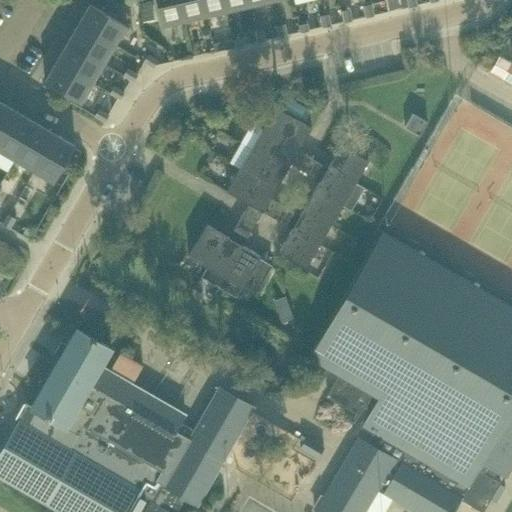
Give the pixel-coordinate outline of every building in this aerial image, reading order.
[(184,19),(179,0),(156,0),(162,24),(182,19),(184,19)] [(179,0),(184,19),(206,14),(202,0),(179,0)] [(202,0),(206,14),(228,9),(225,0),(202,0)] [(225,0),(228,9),(249,4),(248,0),(225,0)] [(385,0),(386,1),(388,11),(409,6),(407,0),(385,0)] [(115,43),(127,24),(90,2),(79,22),(115,43)] [(371,4),(364,6),(366,17),(374,15),(371,4)] [(350,9),(342,10),(345,22),(352,20),(350,9)] [(328,14),(320,15),(323,27),(331,25),(328,14)] [(104,63),(115,43),(79,22),(67,41),(104,63)] [(301,32),(309,30),(307,22),(300,24),(301,32)] [(280,37),(287,35),(285,24),(277,25),(280,37)] [(258,42),(266,40),(263,29),(255,30),(258,42)] [(160,50),(167,39),(155,32),(149,43),(160,50)] [(242,37),(235,39),(236,47),(244,45),(242,37)] [(93,82),(104,63),(67,41),(56,61),(93,82)] [(148,54),(144,61),(154,67),(158,60),(148,54)] [(491,72),(503,79),(511,65),(499,58),(491,72)] [(81,102),(93,82),(56,61),(44,80),(81,102)] [(134,81),(138,74),(128,68),(124,75),(134,81)] [(114,86),(110,93),(121,99),(125,92),(114,86)] [(288,97),(282,107),(300,118),(306,107),(288,97)] [(0,140),(17,110),(0,100),(0,140)] [(298,149),(299,149),(311,127),(276,106),(263,128),(298,149)] [(105,121),(109,115),(99,108),(95,115),(105,121)] [(0,149),(15,159),(37,122),(17,110),(0,140),(0,149)] [(412,112),(404,125),(420,134),(428,121),(412,112)] [(35,170),(56,133),(37,122),(15,159),(35,170)] [(287,169),(298,149),(263,128),(251,148),(287,169)] [(54,181),(75,144),(56,133),(35,170),(54,181)] [(328,166),(355,181),(368,159),(341,144),(328,166)] [(276,188),(287,169),(251,148),(240,167),(276,188)] [(309,164),(313,157),(307,153),(303,160),(309,164)] [(316,168),(320,161),(313,157),(309,164),(316,168)] [(305,171),(309,164),(303,160),(299,167),(305,171)] [(312,175),(316,168),(309,164),(305,171),(312,175)] [(364,187),(355,181),(328,166),(315,187),(343,203),(342,205),(351,210),(364,187)] [(263,210),(276,188),(240,167),(227,190),(263,210)] [(331,223),(342,205),(343,203),(315,187),(304,208),(331,223)] [(281,212),(285,205),(279,201),(275,208),(281,212)] [(288,216),(292,209),(285,205),(281,212),(288,216)] [(277,219),(281,212),(275,208),(271,215),(277,219)] [(319,244),(331,223),(304,208),(292,228),(319,244)] [(256,223),(258,218),(244,210),(241,215),(256,223)] [(284,223),(288,216),(281,212),(277,219),(284,223)] [(9,214),(4,224),(11,228),(16,218),(9,214)] [(253,227),(256,223),(241,215),(239,219),(253,227)] [(250,232),(253,227),(239,219),(236,224),(250,232)] [(206,265),(225,234),(206,223),(188,255),(206,265)] [(248,236),(250,232),(236,224),(233,228),(248,236)] [(306,266),(319,244),(292,228),(279,250),(306,266)] [(511,305),(382,229),(308,356),(339,374),(327,394),(358,413),(354,421),(372,432),(368,440),(358,435),(323,494),(320,493),(312,508),(314,510),(314,511),(313,511),(365,511),(378,490),(416,511),(453,511),(462,499),(483,511),(504,475),(506,476),(511,465),(511,305)] [(229,236),(225,234),(206,265),(201,275),(218,285),(224,276),(242,244),(229,236)] [(256,291),(271,265),(259,257),(261,255),(242,244),(224,276),(242,286),(244,283),(256,291)] [(290,306),(278,310),(281,320),(293,316),(290,306)] [(19,421),(0,454),(0,475),(63,511),(203,511),(205,509),(198,506),(163,486),(190,439),(131,405),(141,388),(132,383),(143,364),(120,352),(110,370),(101,365),(111,347),(76,327),(67,344),(60,340),(53,353),(59,357),(32,404),(25,401),(15,419),(19,421)] [(255,406),(233,394),(220,386),(194,430),(181,422),(186,413),(141,388),(131,405),(190,439),(163,486),(198,506),(255,406)] [(325,446),(307,436),(300,447),(318,458),(325,446)]
